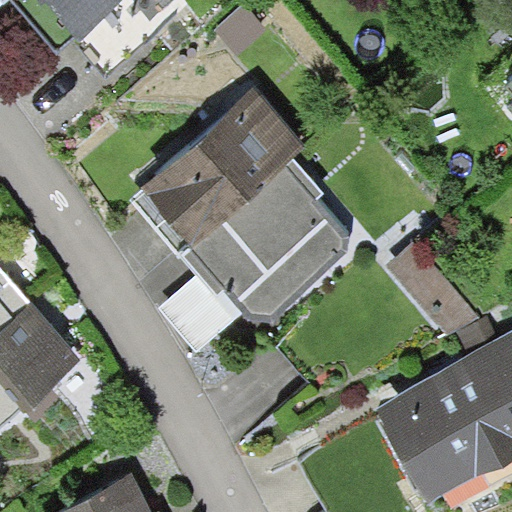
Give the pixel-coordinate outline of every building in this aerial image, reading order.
[(59,52),(76,36),(42,0),(9,0),(24,15),(59,52)] [(42,0),(76,36),(78,39),(121,0),(42,0)] [(267,28),(243,2),(214,30),(237,56),(267,28)] [(306,146),(255,88),(140,189),(165,218),(191,248),(285,164),(292,158),(306,146)] [(324,191),(292,158),(285,164),(342,236),(341,247),(271,313),(252,312),(228,285),(225,289),(244,312),(250,322),(274,323),(348,249),(349,231),(319,196),(324,191)] [(342,236),(285,164),(191,248),(201,260),(225,289),(228,285),(252,312),(271,313),(341,247),(342,236)] [(165,218),(140,189),(129,198),(180,257),(182,255),(191,248),(165,218)] [(482,317),(414,241),(387,265),(450,335),(457,330),(482,317)] [(201,260),(191,248),(182,255),(199,274),(217,296),(225,289),(201,260)] [(0,329),(31,303),(9,277),(0,266),(0,329)] [(217,296),(199,274),(159,307),(196,351),(244,312),(225,289),(217,296)] [(31,303),(0,329),(0,425),(22,407),(25,411),(82,362),(55,330),(31,303)] [(487,314),(482,317),(457,330),(470,356),(501,340),(487,314)] [(511,457),(511,334),(501,340),(470,356),(391,398),(375,407),(426,503),(511,457)] [(156,511),(151,511),(133,476),(61,511),(159,511),(158,511),(156,511)]
